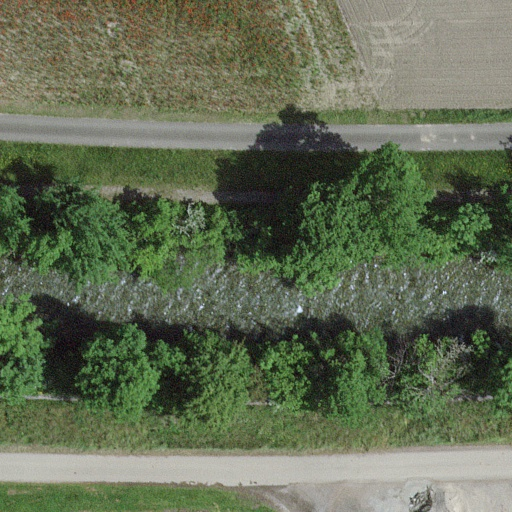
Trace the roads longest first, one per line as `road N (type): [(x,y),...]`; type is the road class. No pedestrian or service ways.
road 1 (unclassified): [(0,127),(275,138),(511,135)]
road 2 (track): [(511,468),(0,463)]
